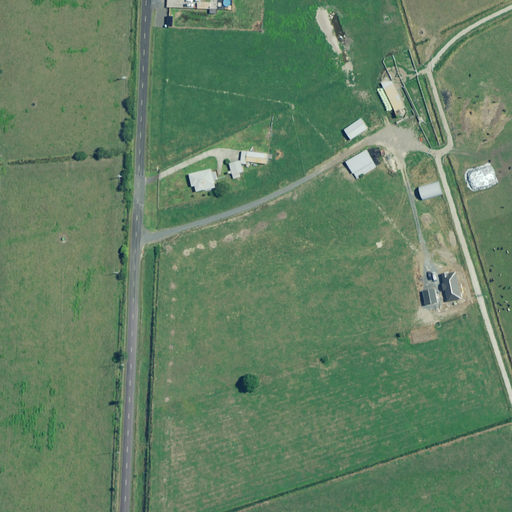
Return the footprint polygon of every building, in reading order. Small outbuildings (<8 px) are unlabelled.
[(407,112),(391,79),(382,83),(398,117),(407,112)] [(425,107),(420,97),(411,102),(415,111),(425,107)] [(368,129),(361,119),(345,130),(351,140),(368,129)] [(239,174),(244,172),(242,164),(245,165),(245,163),(266,165),(267,159),(271,160),(272,153),(246,150),(240,150),(239,161),(235,162),(229,164),(234,178),(240,177),(239,174)] [(376,167),(366,151),(347,162),(357,179),(376,167)] [(212,173),(212,170),(190,175),(192,187),(195,186),(197,192),(215,188),(214,181),(217,180),(216,172),(212,173)] [(442,194),(439,182),(420,187),(423,199),(442,194)]
